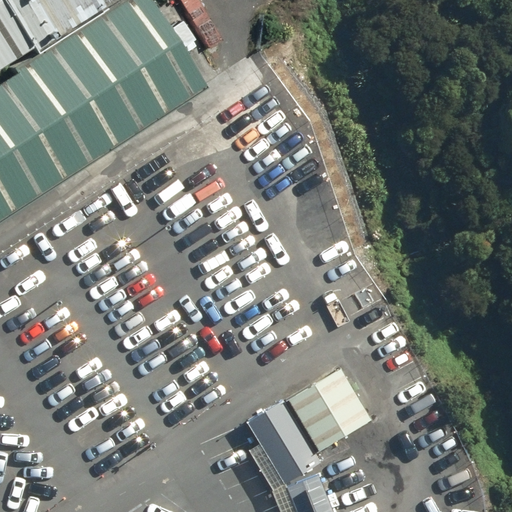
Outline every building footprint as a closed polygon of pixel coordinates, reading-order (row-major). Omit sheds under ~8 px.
[(113,0),(0,75),(0,218),(198,87),(139,0),(113,0)] [(0,0),(0,10),(27,52),(111,0),(0,0)] [(0,70),(27,52),(0,10),(0,70)] [(346,363),(294,392),(327,451),(376,414),(346,363)] [(327,451),(294,392),(247,419),(280,477),(327,451)]
